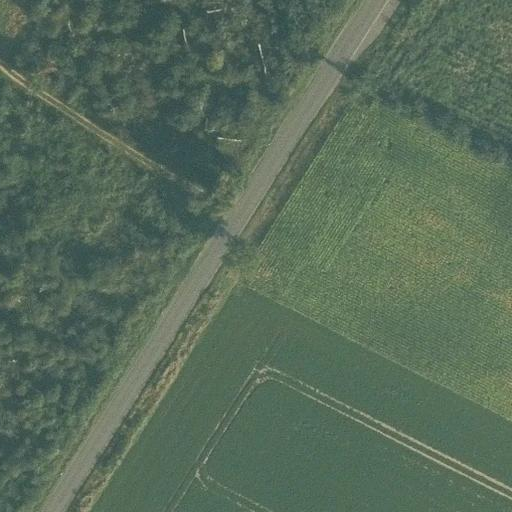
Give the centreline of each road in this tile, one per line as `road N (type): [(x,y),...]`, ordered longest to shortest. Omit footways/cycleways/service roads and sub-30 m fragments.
road 1 (secondary): [(54,511),(377,0)]
road 2 (track): [(243,210),(0,46)]
